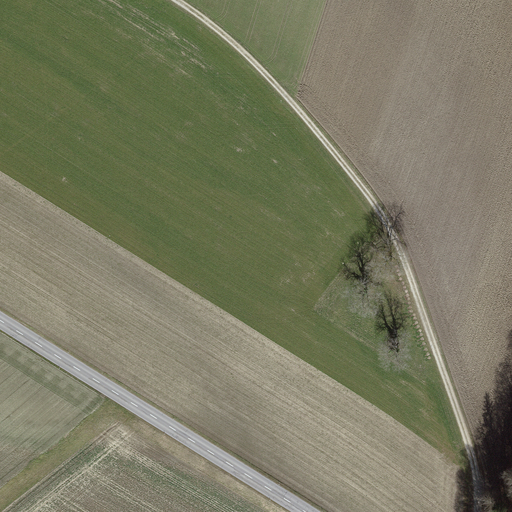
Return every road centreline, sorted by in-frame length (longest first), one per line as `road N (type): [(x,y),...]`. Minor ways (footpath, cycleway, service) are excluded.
road 1 (track): [(179,0),(266,75),(385,211),(476,471),(477,511)]
road 2 (tertiary): [(306,511),(0,319)]
